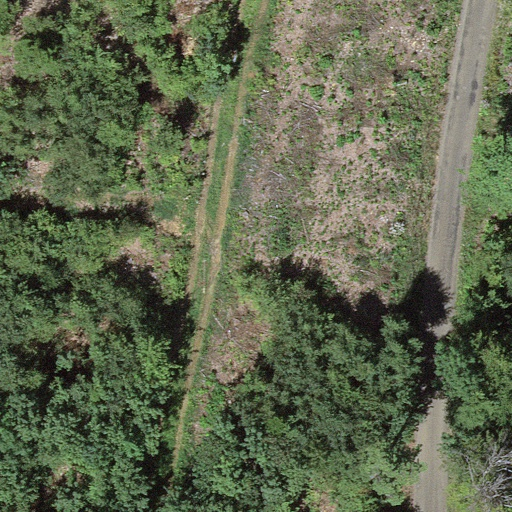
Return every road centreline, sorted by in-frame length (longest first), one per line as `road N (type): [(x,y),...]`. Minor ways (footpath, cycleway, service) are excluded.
road 1 (track): [(254,0),(149,511)]
road 2 (track): [(480,0),(448,178),(430,366),(427,511)]
